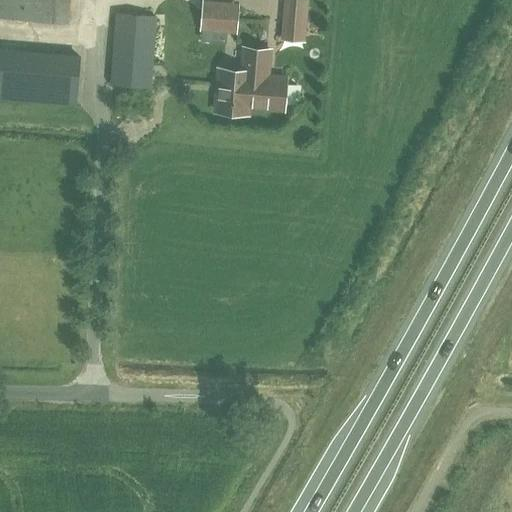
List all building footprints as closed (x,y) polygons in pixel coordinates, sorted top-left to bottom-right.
[(0,0),(0,18),(70,24),(71,0),(0,0)] [(284,26),(283,37),(303,39),(304,28),(305,12),(306,0),(286,0),(286,11),(284,26)] [(205,2),(202,28),(235,31),(237,4),(205,2)] [(156,17),(117,14),(112,85),(150,88),(156,17)] [(242,71),(219,69),(216,110),(247,113),(248,106),(283,109),(286,77),(267,76),(269,50),(244,48),(242,71)]
